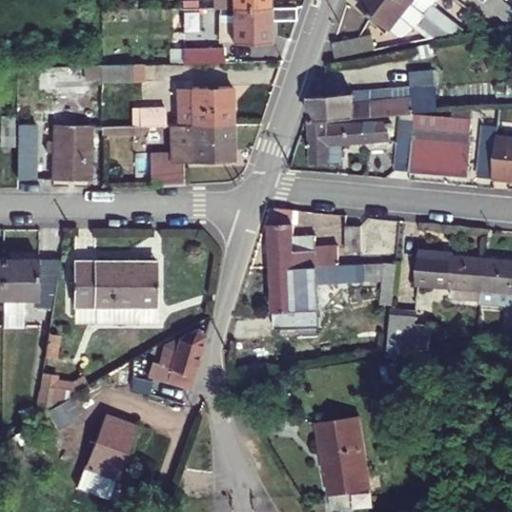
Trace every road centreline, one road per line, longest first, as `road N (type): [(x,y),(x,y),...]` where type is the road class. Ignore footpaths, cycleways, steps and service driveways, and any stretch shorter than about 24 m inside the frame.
road 1 (residential): [(255,207),(214,364),(241,511)]
road 2 (residential): [(255,207),(0,206)]
road 3 (residential): [(262,185),(511,209)]
road 4 (residential): [(326,0),(262,185)]
